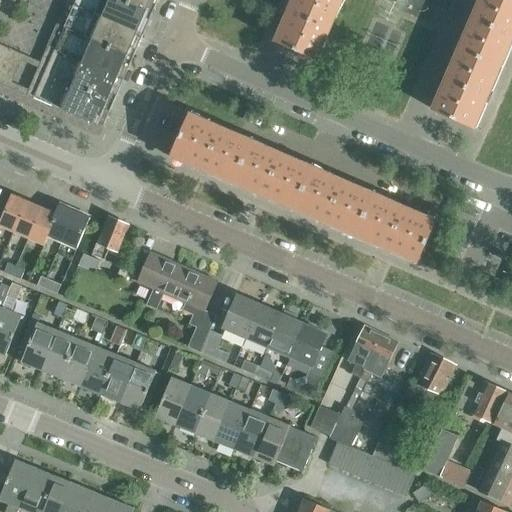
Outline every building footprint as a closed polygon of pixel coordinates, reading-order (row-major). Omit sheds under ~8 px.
[(124,0),(75,0),(74,5),(143,35),(153,12),(124,0)] [(124,0),(153,12),(157,0),(124,0)] [(275,41),(317,60),(343,0),(292,0),(290,5),(289,5),(284,14),(286,15),(275,41)] [(511,0),(479,0),(459,48),(501,67),(511,42),(511,0)] [(74,5),(64,28),(133,58),(143,35),(74,5)] [(64,28),(54,51),(123,81),(133,58),(64,28)] [(0,81),(9,86),(21,56),(0,46),(0,81)] [(432,110),(475,128),(486,102),(488,102),(492,93),(490,92),(501,67),(459,48),(432,110)] [(123,81),(54,51),(44,74),(113,104),(123,81)] [(113,104),(44,74),(34,97),(103,127),(113,104)] [(252,141),(190,114),(172,156),(198,168),(197,170),(207,174),(208,172),(233,183),(252,141)] [(313,167),(252,141),(233,183),(259,194),(258,196),(268,200),(268,198),(294,210),(313,167)] [(374,194),(313,167),(294,210),(320,221),(319,223),(329,227),(330,225),(355,236),(374,194)] [(12,194),(0,222),(0,226),(14,232),(27,201),(12,194)] [(417,263),(436,220),(374,194),(355,236),(381,247),(380,249),(390,253),(391,251),(417,263)] [(27,201),(14,232),(29,239),(42,207),(27,201)] [(42,207),(29,239),(43,245),(61,205),(59,204),(55,213),(42,207)] [(75,211),(61,205),(43,245),(44,245),(48,237),(62,242),(75,211)] [(90,218),(75,211),(62,242),(77,249),(90,218)] [(92,255),(102,259),(106,248),(118,252),(129,225),(108,216),(97,243),(92,255)] [(151,252),(137,282),(154,289),(146,306),(156,310),(163,294),(176,263),(151,252)] [(78,266),(95,273),(101,261),(84,254),(78,266)] [(17,266),(8,263),(4,273),(12,276),(17,266)] [(199,326),(205,311),(218,282),(176,263),(163,294),(185,303),(182,310),(193,315),(189,324),(197,328),(188,348),(200,353),(210,331),(199,326)] [(25,270),(17,266),(12,276),(21,280),(25,270)] [(37,286),(47,290),(51,281),(41,277),(37,286)] [(61,285),(51,281),(47,290),(57,295),(61,285)] [(12,283),(10,288),(7,296),(17,300),(22,287),(12,283)] [(0,312),(1,309),(7,296),(10,288),(2,285),(0,290),(0,312)] [(223,328),(246,338),(260,305),(238,295),(223,328)] [(246,338),(268,348),(282,315),(260,305),(246,338)] [(1,309),(0,312),(0,353),(5,355),(5,356),(6,356),(22,316),(21,316),(21,317),(1,309)] [(76,310),(72,320),(83,325),(87,314),(76,310)] [(268,348),(290,358),(305,325),(282,315),(268,348)] [(96,319),(92,329),(100,333),(104,323),(96,319)] [(23,362),(41,370),(57,332),(38,324),(39,323),(38,323),(21,363),(22,363),(23,362)] [(352,374),(360,378),(382,334),(365,326),(364,327),(358,324),(352,336),(358,339),(354,347),(363,352),(352,374)] [(305,325),(290,358),(313,367),(327,334),(305,325)] [(117,326),(111,342),(119,345),(125,330),(117,326)] [(202,353),(225,363),(229,355),(216,349),(222,336),(211,331),(202,353)] [(41,370),(61,378),(77,340),(57,332),(41,370)] [(146,338),(136,334),(130,347),(141,352),(146,338)] [(382,334),(360,378),(368,382),(373,373),(382,377),(399,343),(382,334)] [(61,378),(81,386),(97,348),(77,340),(61,378)] [(81,386),(101,394),(116,356),(97,348),(81,386)] [(170,366),(178,369),(183,356),(176,353),(170,366)] [(415,384),(410,382),(404,397),(435,411),(457,365),(430,353),(415,384)] [(101,394),(120,402),(136,364),(116,356),(101,394)] [(241,369),(256,376),(260,367),(245,360),(241,369)] [(202,361),(198,371),(206,375),(208,372),(211,364),(202,361)] [(136,364),(120,402),(139,410),(139,411),(140,411),(156,371),(155,371),(155,372),(136,364)] [(260,367),(256,376),(270,382),(274,373),(260,367)] [(286,388),(310,398),(320,376),(309,372),(303,385),(290,379),(286,388)] [(229,385),(237,389),(242,377),(234,374),(229,385)] [(157,417),(176,425),(191,387),(172,379),(173,378),(172,377),(155,418),(156,418),(157,417)] [(242,377),(237,389),(245,392),(250,380),(242,377)] [(471,413),(494,423),(508,393),(485,382),(471,413)] [(176,425),(195,433),(211,395),(191,387),(176,425)] [(269,400),(276,403),(280,393),(269,388),(268,391),(271,393),(269,400)] [(280,393),(276,403),(274,409),(282,412),(288,396),(280,393)] [(479,491),(510,506),(511,501),(511,395),(509,394),(495,424),(502,428),(497,440),(502,442),(479,491)] [(195,433),(215,441),(231,403),(211,395),(195,433)] [(215,441),(235,449),(250,411),(231,403),(215,441)] [(350,447),(351,448),(363,424),(350,417),(353,412),(345,408),(329,438),(338,442),(350,447)] [(235,449),(254,457),(270,419),(250,411),(235,449)] [(274,466),(276,461),(290,427),(290,426),(289,426),(270,419),(254,457),(273,465),(273,466),(274,466)] [(310,428),(325,434),(329,427),(314,420),(310,428)] [(290,427),(276,461),(302,471),(301,472),(302,473),(317,438),(290,427)] [(441,429),(424,470),(437,476),(440,477),(464,488),(465,485),(469,477),(462,473),(459,479),(450,474),(452,469),(445,466),(447,461),(458,436),(441,429)] [(393,465),(404,470),(405,470),(414,448),(380,435),(371,456),(382,461),(393,465)] [(329,464),(340,469),(350,447),(338,442),(329,464)] [(340,469),(351,474),(361,452),(351,448),(350,447),(340,469)] [(351,474),(362,478),(371,456),(361,452),(351,474)] [(362,478),(373,483),(382,461),(371,456),(362,478)] [(17,511),(20,508),(35,469),(16,461),(17,460),(16,460),(0,497),(0,500),(0,501),(0,500),(9,503),(5,511),(17,511)] [(373,483),(384,487),(393,465),(382,461),(373,483)] [(384,487),(394,492),(404,470),(393,465),(384,487)] [(466,485),(475,490),(484,470),(475,465),(466,485)] [(40,511),(55,477),(35,469),(20,508),(30,511),(40,511)] [(394,492),(406,497),(415,475),(405,470),(404,470),(394,492)] [(1,472),(0,474),(0,482),(5,484),(9,475),(3,473),(1,472)] [(40,511),(63,511),(75,485),(55,477),(40,511)] [(413,493),(419,502),(437,491),(431,482),(413,493)] [(63,511),(86,511),(94,493),(75,485),(63,511)] [(86,511),(109,511),(114,501),(94,493),(86,511)] [(329,511),(330,510),(304,499),(299,511),(329,511)] [(114,501),(109,511),(132,511),(134,509),(133,508),(133,509),(114,501)] [(506,511),(481,502),(477,511),(506,511)]
